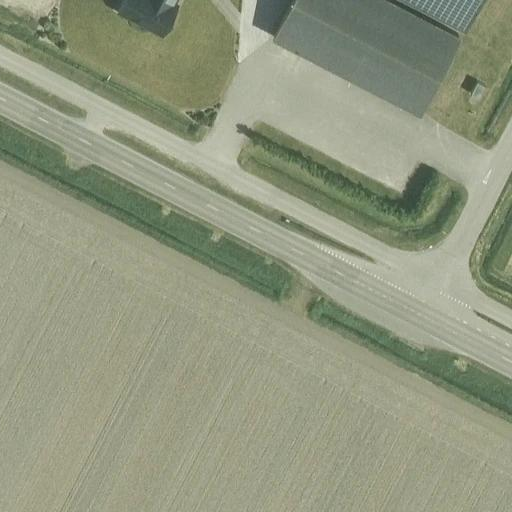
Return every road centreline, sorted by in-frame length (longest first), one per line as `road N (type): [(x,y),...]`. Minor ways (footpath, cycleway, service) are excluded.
road 1 (tertiary): [(417,315),(80,141)]
road 2 (unclassified): [(435,280),(99,107)]
road 3 (tertiary): [(435,280),(511,136)]
